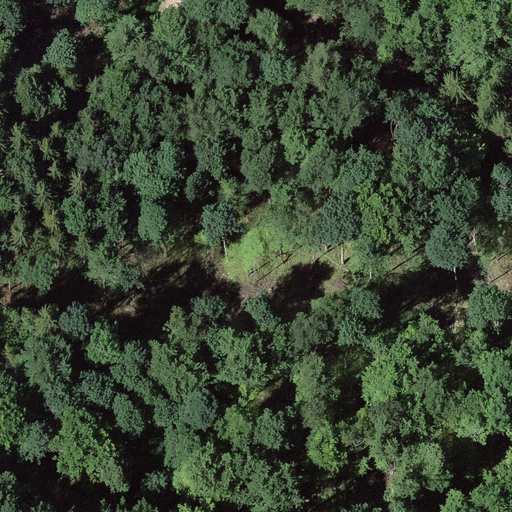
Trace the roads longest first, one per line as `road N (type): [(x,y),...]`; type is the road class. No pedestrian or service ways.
road 1 (track): [(247,0),(390,80),(511,78)]
road 2 (track): [(0,64),(99,68),(136,52),(183,0)]
